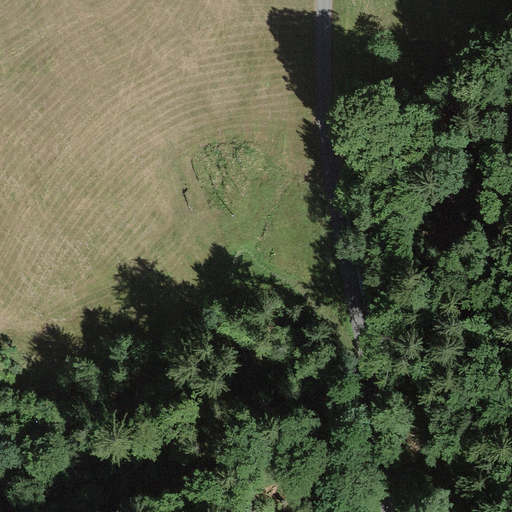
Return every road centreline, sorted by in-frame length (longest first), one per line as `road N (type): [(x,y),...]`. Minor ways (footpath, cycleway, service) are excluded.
road 1 (track): [(330,163),(361,348)]
road 2 (track): [(361,348),(388,511)]
road 3 (track): [(324,0),(330,163)]
